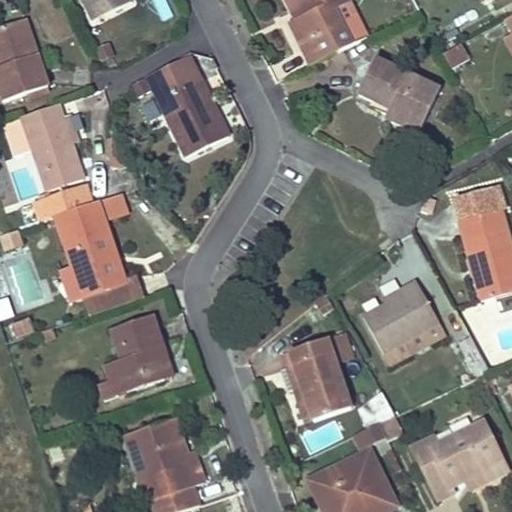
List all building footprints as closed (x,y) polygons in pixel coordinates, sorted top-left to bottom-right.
[(130,0),(81,0),(93,24),(133,5),(130,0)] [(307,17),(298,0),(283,0),(294,22),(294,23),(307,17)] [(348,0),(298,0),(307,17),(294,23),(294,22),(290,24),(311,68),(353,47),(335,13),(351,6),(348,0)] [(27,22),(0,30),(0,62),(2,69),(0,69),(0,95),(3,104),(48,89),(27,22)] [(455,26),(441,34),(446,42),(460,35),(455,26)] [(461,46),(443,56),(450,69),(468,60),(461,46)] [(376,61),(358,96),(391,113),(388,120),(418,136),(441,91),(376,61)] [(203,96),(208,94),(202,80),(158,101),(186,160),(229,139),(218,114),(212,116),(203,96)] [(218,114),(208,94),(203,96),(212,116),(218,114)] [(59,107),(23,119),(36,161),(47,193),(84,181),(72,145),(64,120),(59,107)] [(70,118),(64,120),(72,145),(78,143),(70,118)] [(23,119),(5,125),(19,167),(36,161),(23,119)] [(35,204),(41,224),(57,218),(92,207),(85,187),(35,204)] [(92,207),(57,218),(74,272),(83,299),(125,285),(124,284),(105,222),(127,215),(120,197),(92,207)] [(511,254),(502,212),(460,224),(480,303),(511,295),(511,254)] [(20,233),(0,236),(0,243),(2,253),(23,249),(20,233)] [(83,299),(74,272),(64,275),(72,303),(83,299)] [(125,285),(83,299),(89,319),(143,300),(137,280),(124,284),(125,285)] [(385,308),(363,320),(384,357),(441,325),(417,283),(401,291),(404,297),(385,308)] [(401,291),(382,301),(385,308),(404,297),(401,291)] [(0,321),(13,320),(9,300),(0,301),(0,321)] [(106,367),(110,384),(122,381),(127,395),(165,382),(156,355),(164,352),(154,319),(112,332),(121,363),(106,367)] [(9,326),(14,341),(34,334),(29,320),(9,326)] [(441,325),(384,357),(391,370),(448,338),(441,325)] [(283,356),(288,372),(296,370),(313,424),(351,412),(337,365),(354,360),(347,336),(283,356)] [(164,352),(156,355),(165,382),(173,380),(164,352)] [(296,370),(288,372),(304,426),(313,424),(296,370)] [(122,381),(110,384),(115,399),(127,395),(122,381)] [(356,427),(360,437),(378,428),(373,418),(356,427)] [(381,426),(380,427),(387,441),(388,444),(402,437),(393,421),(381,426)] [(151,505),(152,511),(188,511),(201,508),(195,489),(204,486),(197,464),(188,467),(185,457),(175,422),(125,438),(147,505),(151,505)] [(451,490),(466,483),(503,464),(484,425),(438,448),(434,440),(413,451),(438,503),(454,496),(451,490)] [(360,437),(354,440),(361,454),(387,441),(380,427),(378,428),(360,437)] [(309,483),(317,500),(328,495),(335,511),(393,511),(397,510),(371,453),(309,483)] [(194,455),(185,457),(188,467),(197,464),(194,455)] [(503,464),(466,483),(470,491),(508,473),(503,464)] [(335,511),(328,495),(317,500),(322,511),(335,511)]
